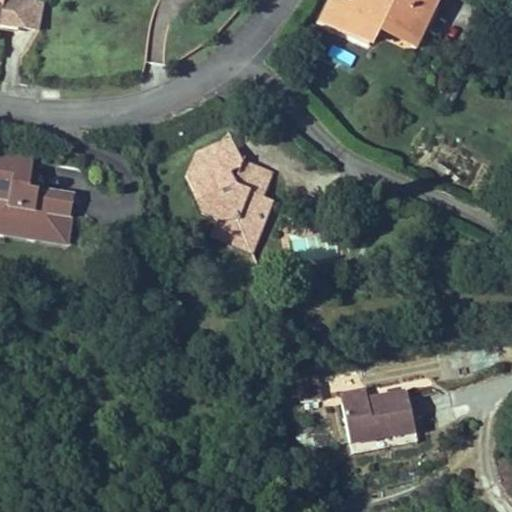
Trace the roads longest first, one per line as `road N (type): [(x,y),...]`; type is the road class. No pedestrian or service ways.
road 1 (unclassified): [(241,51),(348,163),(511,233)]
road 2 (residential): [(0,108),(133,109),(207,82),(241,51)]
